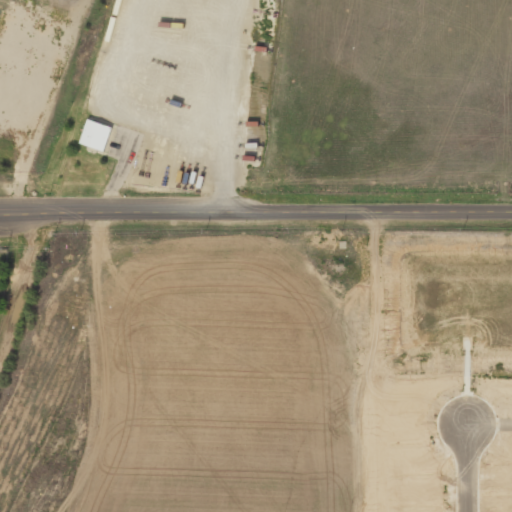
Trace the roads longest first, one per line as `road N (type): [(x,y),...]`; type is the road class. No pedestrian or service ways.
road 1 (tertiary): [(0,217),(511,213)]
road 2 (residential): [(43,217),(0,338)]
